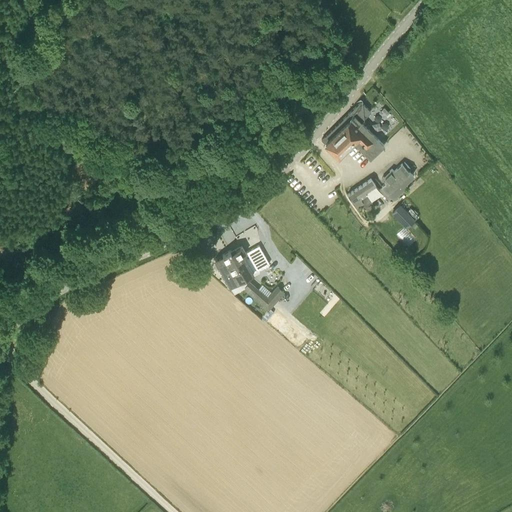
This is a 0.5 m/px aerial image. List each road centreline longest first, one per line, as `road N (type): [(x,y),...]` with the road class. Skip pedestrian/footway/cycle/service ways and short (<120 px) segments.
road 1 (unclassified): [(0,340),(56,290),(194,230),(265,184),(312,140),(427,0)]
road 2 (track): [(194,230),(198,106),(259,0)]
road 3 (unclassified): [(172,511),(38,389),(0,342)]
